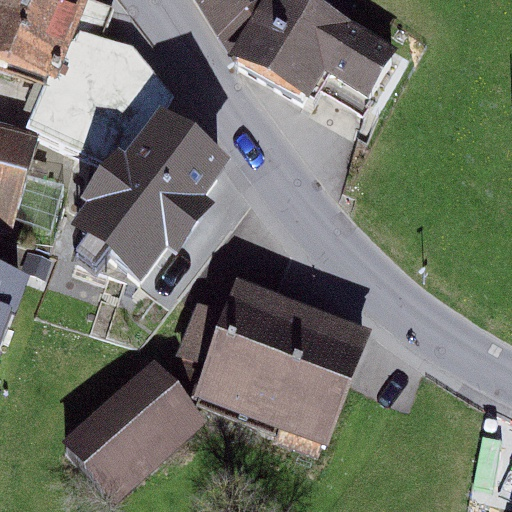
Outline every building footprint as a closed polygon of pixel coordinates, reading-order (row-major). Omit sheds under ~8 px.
[(115,4),(100,0),(0,0),(0,66),(50,82),(33,138),(124,186),(160,120),(124,75),(96,61),(115,4)] [(307,11),(300,0),(191,0),(229,60),(307,11)] [(413,67),(316,20),(275,102),(372,150),(413,67)] [(225,190),(159,141),(76,252),(142,301),(225,190)] [(38,155),(0,144),(0,234),(15,238),(38,155)] [(369,335),(244,287),(201,399),(326,447),(369,335)] [(0,355),(21,303),(0,295),(0,355)] [(164,361),(64,452),(115,507),(214,416),(164,361)]
